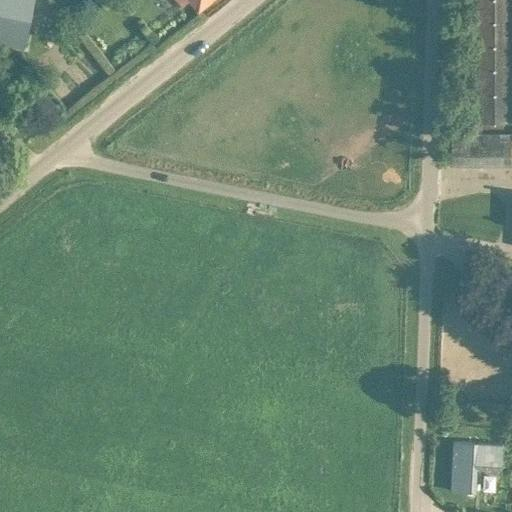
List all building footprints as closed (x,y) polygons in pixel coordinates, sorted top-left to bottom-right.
[(32,0),(0,0),(0,42),(22,47),(32,0)] [(175,0),(181,6),(186,0),(189,0),(197,10),(210,0),(175,0)] [(511,0),(470,0),(470,122),(511,121),(511,0)] [(511,165),(511,135),(452,135),(452,165),(511,165)] [(501,468),(503,444),(454,441),(451,489),(476,491),(477,466),(501,468)]
